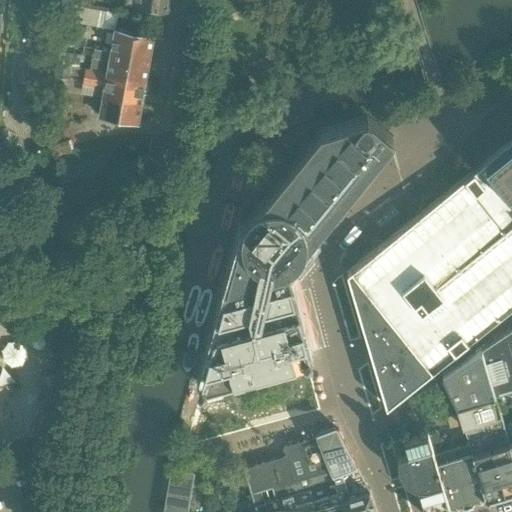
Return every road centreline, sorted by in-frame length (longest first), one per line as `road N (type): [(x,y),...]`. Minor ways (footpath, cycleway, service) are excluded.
road 1 (residential): [(61,511),(125,260),(159,167),(186,0)]
road 2 (unclassified): [(388,511),(319,273),(449,135)]
